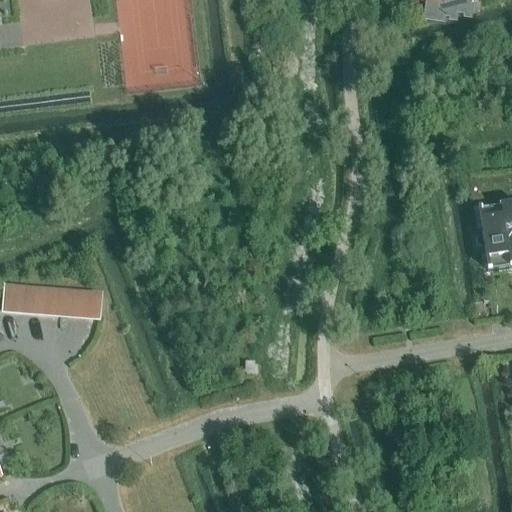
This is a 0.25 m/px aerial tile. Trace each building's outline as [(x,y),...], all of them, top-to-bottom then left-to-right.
[(414,0),(428,2),(426,20),(442,22),(442,20),(454,21),(455,17),(468,19),(471,2),(470,0),(414,0)] [(511,205),(478,211),(488,273),(511,268),(511,205)] [(19,315),(21,290),(4,288),(2,314),(19,315)] [(35,316),(37,291),(21,290),(19,315),(35,316)] [(51,317),(53,292),(37,291),(35,316),(51,317)] [(53,292),(51,317),(67,319),(69,293),(53,292)] [(83,320),(85,295),(69,293),(67,319),(83,320)] [(85,295),(83,320),(100,321),(102,296),(85,295)] [(255,364),(245,364),(245,377),(255,377),(255,364)]
